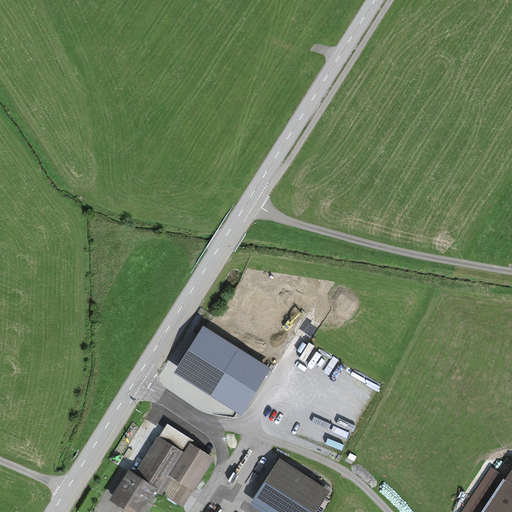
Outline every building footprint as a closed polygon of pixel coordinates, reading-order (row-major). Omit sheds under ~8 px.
[(375,36),(393,47),(407,23),(389,12),(375,36)] [(241,408),(266,367),(204,328),(178,368),(241,408)] [(183,502),(211,457),(191,445),(185,454),(160,438),(136,476),(129,472),(112,499),(134,511),(143,511),(158,487),(183,502)] [(255,503),(268,511),(310,511),(325,490),(281,462),(255,503)] [(511,511),(511,482),(492,511),(511,511)]
